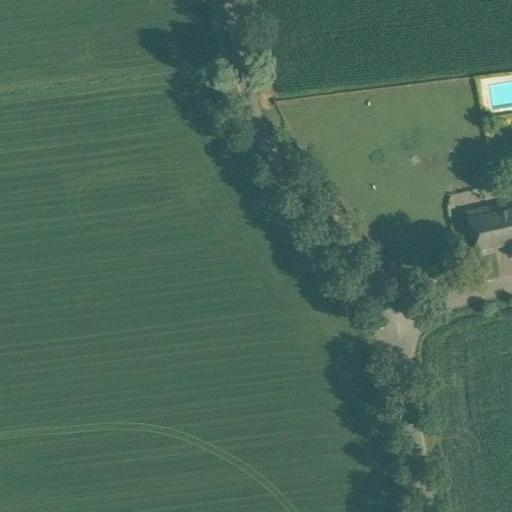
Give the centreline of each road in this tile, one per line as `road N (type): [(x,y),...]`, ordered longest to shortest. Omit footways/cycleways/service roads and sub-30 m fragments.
road 1 (unclassified): [(398,329),(392,307),(264,147),(247,102),(233,0)]
road 2 (unclassified): [(427,511),(398,329)]
road 3 (unclassified): [(398,329),(511,289)]
